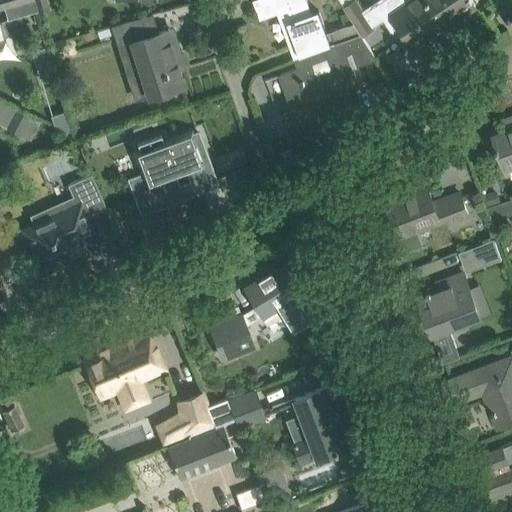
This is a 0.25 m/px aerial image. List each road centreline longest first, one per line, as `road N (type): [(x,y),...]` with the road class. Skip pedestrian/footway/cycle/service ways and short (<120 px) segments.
road 1 (residential): [(449,511),(322,182)]
road 2 (residential): [(0,354),(149,289),(281,210)]
road 3 (residential): [(322,182),(511,55)]
road 4 (residential): [(281,210),(205,0)]
